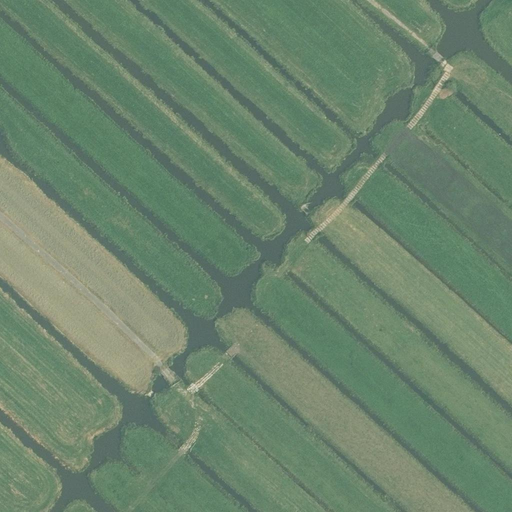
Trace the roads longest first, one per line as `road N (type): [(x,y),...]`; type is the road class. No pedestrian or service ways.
road 1 (track): [(0,211),(186,393),(271,315),(276,277),(452,65)]
road 2 (track): [(511,97),(444,61),(369,0)]
